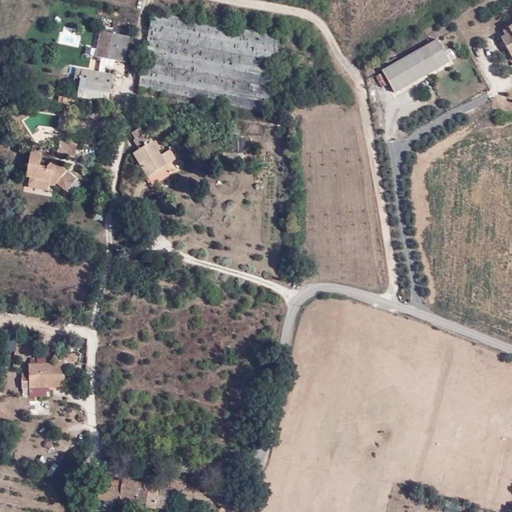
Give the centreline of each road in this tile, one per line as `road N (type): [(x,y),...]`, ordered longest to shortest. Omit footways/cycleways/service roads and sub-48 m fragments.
road 1 (unclassified): [(511,349),(338,288),(308,290),(293,307),(258,470),(242,482),(110,455),(82,473),(84,511)]
road 2 (track): [(382,303),(393,284),(357,73),(322,23),(236,0)]
